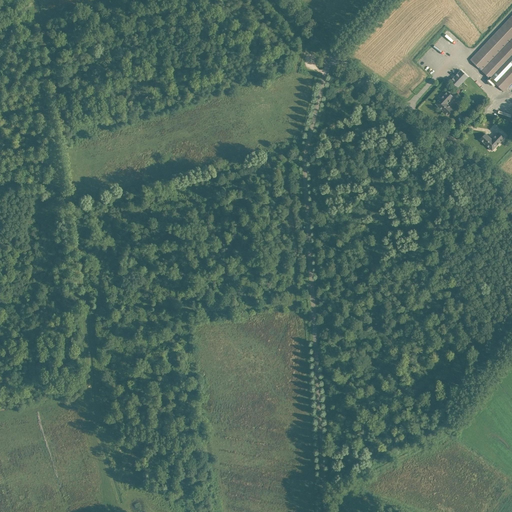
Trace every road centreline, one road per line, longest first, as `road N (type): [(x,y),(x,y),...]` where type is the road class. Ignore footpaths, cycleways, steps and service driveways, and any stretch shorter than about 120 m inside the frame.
road 1 (unclassified): [(325,511),(304,162),(332,55)]
road 2 (track): [(324,493),(447,428),(511,342)]
road 3 (tertiary): [(511,184),(332,55)]
